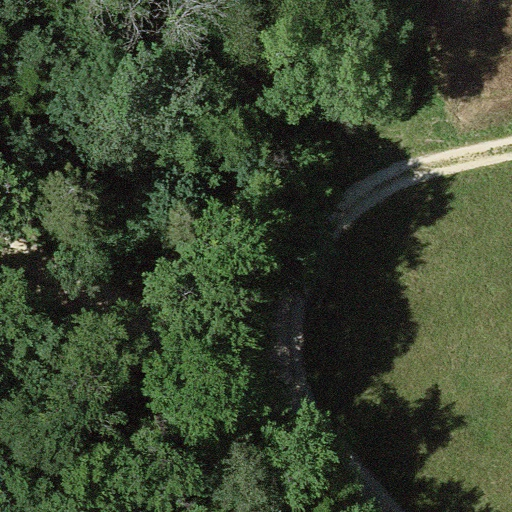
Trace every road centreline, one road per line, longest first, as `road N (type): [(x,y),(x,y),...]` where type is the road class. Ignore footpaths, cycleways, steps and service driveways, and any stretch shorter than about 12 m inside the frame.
road 1 (track): [(392,511),(347,461),(113,292),(0,243)]
road 2 (track): [(347,461),(281,317),(313,245),(362,196),(511,153)]
